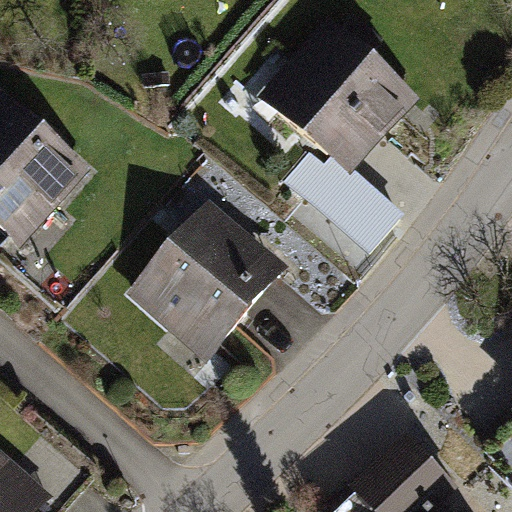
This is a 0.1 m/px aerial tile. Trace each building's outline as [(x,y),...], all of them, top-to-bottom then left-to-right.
[(430,0),(432,26),(469,24),(467,0),(430,0)] [(333,33),(262,110),(344,184),(414,107),(333,33)] [(0,88),(0,231),(17,248),(89,169),(0,88)] [(210,210),(128,300),(203,368),(285,277),(210,210)] [(382,511),(458,511),(445,499),(460,484),(409,431),(354,482),(382,511)] [(0,511),(33,511),(53,491),(0,443),(0,511)]
